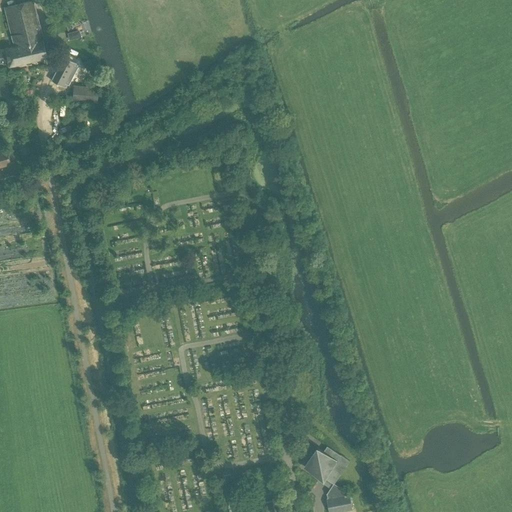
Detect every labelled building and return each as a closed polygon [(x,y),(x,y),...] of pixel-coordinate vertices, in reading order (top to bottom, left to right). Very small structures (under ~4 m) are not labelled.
[(0,62),(6,61),(8,67),(47,58),(32,0),(3,7),(13,46),(0,49),(0,62)] [(65,88),(78,65),(62,57),(50,80),(65,88)] [(96,104),(97,87),(73,86),(71,102),(96,104)] [(0,166),(9,164),(5,150),(0,151),(0,166)] [(328,446),(327,446),(328,446),(324,452),(318,448),(305,467),(324,480),(325,478),(332,483),(334,484),(327,494),(328,499),(327,499),(329,511),(341,511),(352,510),(349,494),(347,494),(346,494),(345,491),(335,483),(350,461),(328,446)]
